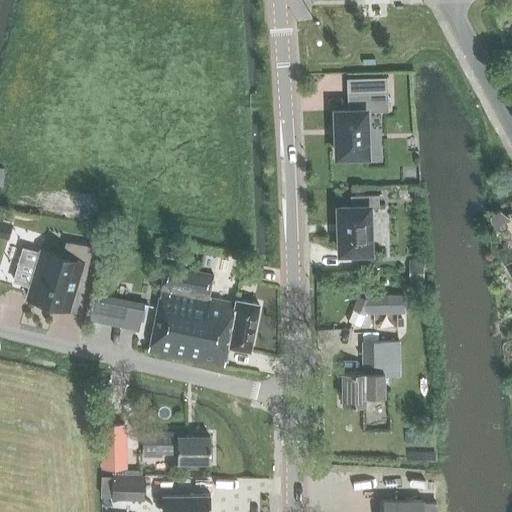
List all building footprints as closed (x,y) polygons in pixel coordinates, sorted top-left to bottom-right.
[(366,155),(365,111),(387,110),(386,92),(346,93),(347,110),(334,111),(336,155),(366,155)] [(368,208),(378,207),(377,194),(349,195),(350,207),(338,207),(339,252),(369,251),(368,208)] [(0,220),(0,237),(7,240),(12,224),(0,220)] [(27,297),(68,309),(76,278),(84,280),(91,246),(65,241),(61,256),(40,250),(27,297)] [(165,264),(148,351),(224,365),(227,347),(251,352),(260,304),(234,299),(234,301),(210,296),(214,274),(165,264)] [(421,276),(421,265),(408,265),(408,276),(421,276)] [(139,329),(144,302),(94,293),(89,320),(139,329)] [(364,312),(404,312),(404,295),(365,294),(365,297),(357,294),(352,307),(364,312)] [(362,372),(341,373),(341,405),(365,404),(365,397),(383,397),(383,341),(361,341),(362,372)] [(126,468),(126,423),(100,424),(100,468),(105,468),(105,473),(123,472),(122,468),(126,468)] [(183,433),(154,433),(154,452),(177,452),(177,461),(209,461),(209,436),(183,436),(183,433)] [(111,500),(144,501),(144,474),(111,473),(111,475),(102,475),(101,496),(111,496),(111,500)] [(179,495),(163,495),(163,511),(209,511),(209,494),(179,494),(179,495)] [(423,499),(379,499),(378,511),(423,511),(423,502),(423,499)] [(435,511),(435,502),(423,502),(423,511),(435,511)]
